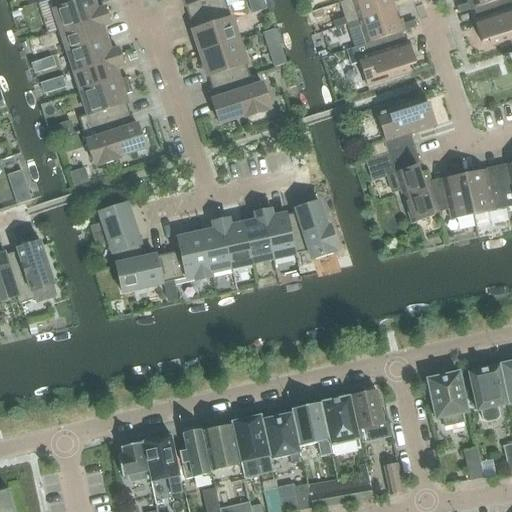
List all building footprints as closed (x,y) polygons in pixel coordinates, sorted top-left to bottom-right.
[(50,0),(61,32),(107,17),(105,9),(96,12),(92,0),(50,0)] [(182,0),(189,20),(227,8),(224,0),(182,0)] [(346,25),(393,10),(390,0),(353,0),(340,5),(344,19),(332,23),(334,29),(346,25)] [(474,9),(500,0),(467,0),(469,4),(459,7),(461,13),(474,9)] [(500,0),(474,9),(478,20),(474,21),(481,43),(498,38),(500,44),(511,39),(511,5),(510,0),(500,0)] [(200,55),(238,42),(227,8),(189,20),(200,55)] [(401,32),(401,33),(414,29),(413,28),(416,27),(414,21),(402,25),(401,21),(397,22),(393,10),(346,25),(348,31),(360,27),(365,44),(401,32)] [(67,53),(105,40),(101,27),(109,24),(107,17),(61,32),(67,53)] [(263,34),(267,46),(279,42),(275,30),(263,34)] [(401,33),(379,40),(383,51),(358,59),(367,87),(400,76),(398,70),(415,65),(408,43),(404,44),(401,33)] [(40,39),(29,42),(31,49),(43,45),(40,39)] [(74,73),(120,58),(118,50),(110,53),(105,40),(67,53),(74,73)] [(211,90),(250,77),(238,42),(200,55),(211,90)] [(81,94),(119,81),(115,68),(123,66),(120,58),(74,73),(81,94)] [(34,75),(44,72),(41,61),(31,64),(34,75)] [(41,84),(44,94),(66,87),(63,77),(41,84)] [(250,77),(211,90),(215,101),(211,102),(219,125),(245,116),(246,120),(267,113),(266,109),(270,108),(263,86),(253,89),(250,77)] [(92,129),(130,116),(124,96),(132,94),(127,79),(119,81),(81,94),(92,129)] [(388,154),(412,146),(409,135),(435,127),(428,105),(421,107),(419,101),(376,115),(388,154)] [(130,116),(92,129),(96,140),(86,143),(94,165),(98,164),(99,168),(119,161),(118,157),(145,149),(138,126),(134,128),(130,116)] [(56,126),(46,129),(51,142),(60,139),(56,126)] [(430,188),(430,187),(429,182),(423,184),(417,168),(419,168),(412,146),(388,154),(411,225),(434,218),(433,215),(438,213),(430,188)] [(506,209),(511,207),(511,165),(508,166),(509,170),(497,173),(506,209)] [(506,209),(497,173),(485,175),(484,171),(475,173),(474,170),(463,172),(473,216),(506,209)] [(451,221),(473,216),(463,172),(452,174),(453,178),(444,180),(445,184),(430,187),(430,188),(438,213),(449,209),(451,221)] [(27,189),(13,193),(17,205),(25,202),(31,200),(27,189)] [(285,216),(294,255),(309,252),(312,261),(335,254),(333,250),(337,248),(330,228),(327,229),(318,203),(296,210),(297,214),(285,216)] [(144,261),(144,260),(126,205),(100,214),(117,266),(117,267),(144,261)] [(294,255),(285,216),(272,219),(270,211),(263,212),(273,260),(294,255)] [(252,264),(273,260),(263,212),(255,214),(257,223),(243,226),(252,264)] [(252,264),(243,226),(230,229),(228,220),(220,222),(231,269),(252,264)] [(210,274),(211,274),(231,269),(220,222),(212,223),(214,232),(201,235),(210,274)] [(212,279),(211,274),(210,274),(201,235),(177,240),(179,252),(168,255),(174,282),(194,277),(195,283),(212,279)] [(1,250),(20,305),(35,300),(33,293),(53,286),(38,238),(25,242),(27,247),(17,250),(18,253),(5,257),(2,250),(1,250)] [(19,305),(20,305),(1,250),(0,250),(0,303),(17,298),(19,305)] [(121,293),(174,282),(168,255),(144,260),(144,261),(117,267),(117,266),(115,266),(121,293)] [(35,325),(29,326),(31,336),(37,334),(35,325)] [(511,364),(501,367),(510,405),(511,404),(511,364)] [(499,417),(497,408),(506,406),(498,368),(469,374),(477,412),(480,412),(482,421),(487,423),(497,421),(499,417)] [(463,423),(461,415),(467,413),(459,374),(427,381),(435,420),(442,419),(444,427),(463,423)] [(386,418),(382,419),(376,392),(351,398),(361,444),(390,438),(386,418)] [(322,405),(320,406),(331,455),(361,449),(350,399),(349,399),(349,398),(322,404),(322,405)] [(331,455),(320,406),(320,404),(308,407),(305,405),(293,407),(292,411),(291,411),(299,448),(317,444),(320,458),(331,455)] [(287,416),(284,413),(276,414),(274,419),(263,421),(272,460),(289,457),(291,465),(301,463),(290,415),(287,416)] [(272,473),(260,419),(261,419),(260,418),(231,424),(232,425),(241,463),(257,460),(261,475),(272,473)] [(228,428),(226,425),(219,427),(218,430),(203,433),(212,472),(239,466),(230,427),(228,428)] [(210,476),(201,433),(201,432),(201,431),(182,435),(182,437),(183,436),(186,452),(178,453),(184,481),(210,476)] [(182,494),(170,438),(171,438),(142,444),(142,445),(143,444),(151,483),(169,479),(172,496),(182,494)] [(149,480),(141,444),(121,449),(122,454),(119,459),(118,459),(122,478),(128,477),(131,483),(147,480),(147,481),(149,480)] [(509,475),(511,473),(511,445),(503,447),(509,475)] [(470,482),(483,479),(477,449),(463,453),(470,482)] [(405,492),(399,466),(385,469),(391,495),(405,492)] [(298,511),(299,511),(312,509),(307,485),(293,488),(298,511)] [(353,488),(340,491),(343,504),(354,502),(353,501),(356,500),(353,488)] [(0,511),(12,511),(7,489),(0,491),(0,511)] [(219,506),(215,489),(203,492),(207,509),(219,506)] [(277,492),(264,495),(267,511),(281,511),(279,502),(277,492)] [(310,496),(313,509),(327,506),(324,493),(310,496)] [(293,511),(291,499),(279,502),(281,511),(293,511)]
